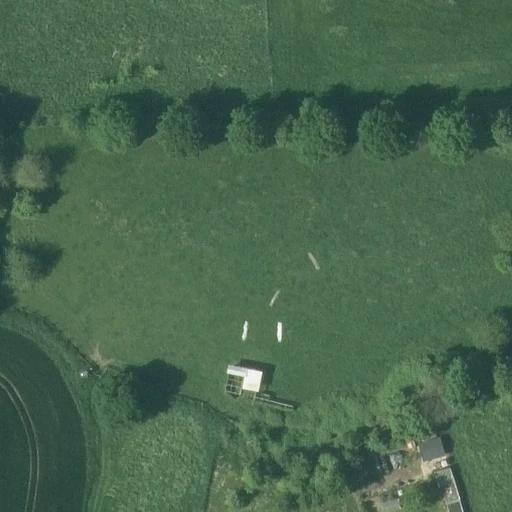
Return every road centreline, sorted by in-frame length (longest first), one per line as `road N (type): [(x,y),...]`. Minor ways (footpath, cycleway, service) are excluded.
road 1 (track): [(511,118),(0,117)]
road 2 (track): [(0,323),(62,354),(113,406),(105,511)]
